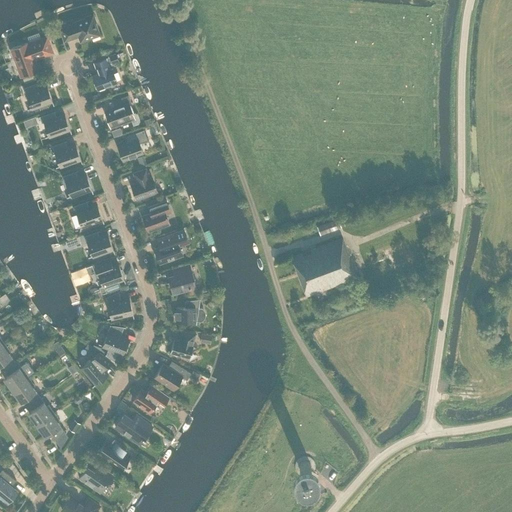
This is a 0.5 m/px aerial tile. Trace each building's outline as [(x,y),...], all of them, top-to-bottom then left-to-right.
[(80,41),(99,35),(95,22),(96,22),(93,14),(85,17),(85,18),(73,23),(74,24),(59,29),(64,41),(78,36),(80,41)] [(52,52),(46,37),(28,44),(27,43),(11,48),(15,59),(14,60),(16,66),(17,66),(21,77),(26,75),(33,72),(37,71),(33,59),(52,52)] [(116,53),(110,55),(113,63),(119,61),(116,53)] [(110,69),(106,58),(93,63),(97,74),(92,75),(97,90),(117,83),(112,68),(110,69)] [(27,76),(23,78),(24,83),(35,79),(33,72),(26,75),(27,76)] [(40,89),(38,82),(23,88),(31,108),(27,109),(27,110),(39,106),(40,110),(48,108),(46,103),(51,101),(53,106),(54,105),(47,86),(40,89)] [(112,109),(105,111),(110,126),(127,120),(129,121),(131,120),(133,125),(138,123),(139,120),(137,114),(135,113),(132,114),(129,113),(126,104),(131,103),(128,95),(109,102),(112,109)] [(56,117),(54,111),(56,111),(56,110),(39,117),(41,123),(43,122),(48,136),(44,137),(45,138),(69,129),(71,134),(71,133),(64,114),(56,117)] [(143,153),(139,143),(147,140),(143,130),(125,136),(128,143),(118,146),(118,145),(117,146),(123,161),(133,157),(133,156),(143,153)] [(67,147),(65,141),(67,141),(67,140),(52,146),(59,166),(55,167),(56,168),(80,159),(81,164),(82,163),(75,144),(67,147)] [(149,178),(146,168),(133,173),(136,183),(131,185),(136,199),(157,192),(152,177),(149,178)] [(78,177),(75,171),(78,171),(77,170),(63,176),(70,196),(66,197),(66,198),(90,189),(92,194),(93,193),(86,174),(78,177)] [(76,214),(71,216),(75,228),(77,227),(77,228),(101,219),(103,224),(104,223),(97,204),(88,207),(86,201),(88,201),(88,200),(73,206),(76,214)] [(148,231),(163,226),(169,223),(165,214),(170,212),(165,200),(148,207),(150,213),(142,216),(148,231)] [(319,235),(342,227),(338,218),(316,227),(319,235)] [(99,237),(97,231),(99,231),(99,230),(84,236),(91,256),(88,257),(88,258),(112,249),(114,254),(114,253),(108,234),(99,237)] [(178,248),(187,241),(183,230),(166,236),(167,239),(160,241),(161,246),(154,249),(159,263),(180,256),(178,248)] [(357,277),(342,238),(315,249),(314,246),(309,247),(310,250),(292,257),(306,296),(357,277)] [(110,260),(95,266),(102,286),(98,287),(99,288),(104,286),(106,292),(121,287),(118,281),(123,279),(125,284),(125,283),(118,264),(110,267),(108,261),(110,261),(110,260)] [(190,274),(188,265),(171,270),(173,274),(169,275),(170,280),(168,280),(171,290),(173,289),(173,292),(194,286),(193,284),(194,283),(192,274),(190,274)] [(120,300),(118,291),(120,290),(106,297),(110,318),(106,319),(107,319),(132,313),(133,318),(129,298),(120,300)] [(205,312),(205,311),(203,309),(202,308),(198,307),(200,299),(199,298),(199,299),(184,301),(184,307),(176,307),(176,311),(175,311),(175,317),(176,317),(176,321),(196,321),(195,324),(196,324),(197,321),(200,321),(202,321),(203,319),(204,318),(205,316),(205,314),(205,312)] [(98,344),(109,348),(107,355),(114,360),(117,351),(122,353),(120,358),(121,358),(128,339),(120,336),(123,327),(125,327),(110,325),(102,345),(98,344)] [(192,344),(195,334),(182,331),(180,341),(173,339),(170,352),(182,356),(183,357),(187,358),(188,358),(190,358),(193,344),(192,344)] [(200,342),(210,344),(211,335),(201,334),(200,342)] [(65,352),(58,341),(52,345),(59,356),(65,352)] [(4,369),(17,361),(16,361),(15,362),(8,353),(10,351),(5,343),(0,346),(0,364),(1,364),(4,369)] [(111,362),(98,353),(81,367),(79,364),(78,364),(95,384),(92,387),(107,374),(101,367),(109,361),(110,362),(111,362)] [(29,378),(28,376),(34,372),(28,363),(27,364),(26,363),(21,367),(17,361),(4,369),(8,375),(3,378),(12,390),(29,378)] [(190,373),(176,364),(171,361),(167,367),(162,364),(154,376),(166,384),(165,385),(173,390),(182,377),(186,380),(190,373)] [(29,404),(39,396),(33,387),(35,386),(29,378),(12,390),(20,402),(25,399),(29,404)] [(169,397),(151,385),(146,393),(141,389),(133,400),(141,406),(140,407),(149,413),(157,401),(163,405),(169,397)] [(36,425),(54,412),(48,404),(46,406),(39,396),(29,404),(33,409),(28,413),(36,425)] [(54,412),(36,425),(45,437),(50,433),(55,441),(64,431),(60,426),(57,421),(59,420),(54,412)] [(131,419),(124,414),(115,427),(139,444),(143,438),(145,439),(146,438),(144,437),(152,426),(135,414),(131,419)] [(126,447),(114,438),(111,443),(106,439),(96,453),(101,456),(108,462),(109,461),(121,470),(130,457),(123,452),(126,447)] [(305,477),(306,477),(308,476),(309,476),(311,475),(312,474),(313,472),(314,471),(315,470),(315,468),(315,466),(315,465),(315,463),(314,462),(313,460),(312,459),(311,458),(309,457),(308,457),(306,456),(305,456),(303,456),(302,457),(300,457),(299,458),(298,459),(296,460),(296,462),(295,463),(295,465),(294,466),(295,468),(295,470),(296,471),(296,472),(298,474),(299,475),(300,476),(302,476),(303,477),(305,477)] [(113,475),(98,465),(94,470),(87,466),(79,478),(99,492),(108,481),(109,482),(113,475)] [(16,480),(2,469),(0,471),(0,495),(7,502),(6,503),(7,503),(17,490),(11,486),(16,480)] [(83,505),(71,496),(61,509),(65,511),(94,511),(99,506),(88,498),(83,505)]
